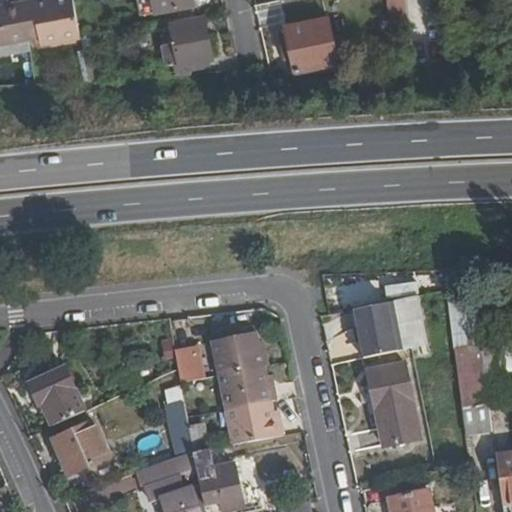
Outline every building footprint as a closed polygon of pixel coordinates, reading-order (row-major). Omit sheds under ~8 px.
[(76,0),(5,0),(0,1),(0,42),(40,36),(42,44),(84,37),(83,34),(84,34),(76,0)] [(196,0),(136,0),(139,13),(197,1),(196,0)] [(385,0),(387,27),(405,26),(403,0),(385,0)] [(207,13),(176,20),(183,61),(215,55),(207,13)] [(324,16),(282,25),(292,72),(333,63),(324,16)] [(270,258),(256,261),(258,272),(272,270),(270,258)] [(450,345),(473,345),(471,293),(448,294),(450,345)] [(390,303),(351,310),(361,358),(400,350),(390,303)] [(215,338),(235,443),(286,433),(283,417),(277,419),(275,409),(273,400),(278,398),(275,382),(269,383),(267,374),(265,363),(270,362),(267,347),(262,348),(260,339),(258,329),(215,338)] [(186,382),(211,377),(205,345),(180,350),(186,382)] [(500,358),(453,363),(461,421),(508,415),(500,358)] [(403,362),(365,371),(381,446),(417,439),(403,362)] [(46,402),(57,423),(89,408),(66,364),(40,377),(51,399),(46,402)] [(96,421),(57,437),(73,475),(112,460),(96,421)] [(195,451),(198,466),(202,484),(185,489),(180,472),(147,483),(153,500),(165,497),(169,511),(208,511),(206,503),(223,500),(225,509),(245,504),(235,462),(216,466),(212,447),(195,451)] [(198,466),(195,451),(195,450),(142,469),(147,483),(180,472),(198,466)] [(511,511),(511,466),(496,468),(501,511),(511,511)] [(428,511),(425,491),(386,497),(388,511),(428,511)] [(312,511),(329,511),(333,511),(329,496),(310,500),(312,511)]
